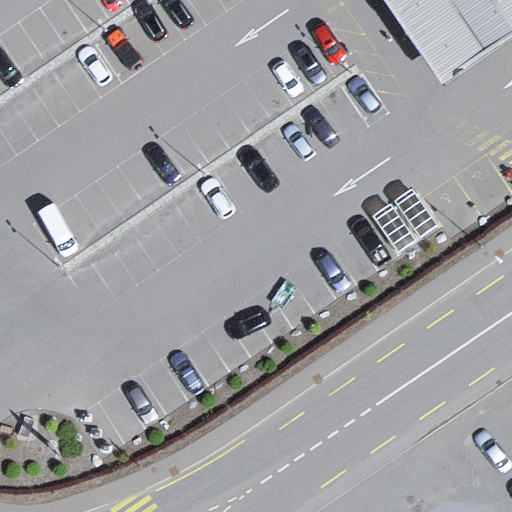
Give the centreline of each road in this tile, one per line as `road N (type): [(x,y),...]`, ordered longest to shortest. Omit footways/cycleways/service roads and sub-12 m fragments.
road 1 (primary): [(511,280),(248,461),(146,511)]
road 2 (primary): [(293,511),(511,357)]
